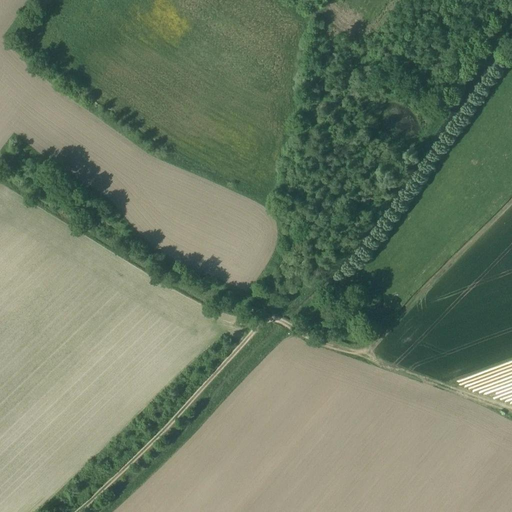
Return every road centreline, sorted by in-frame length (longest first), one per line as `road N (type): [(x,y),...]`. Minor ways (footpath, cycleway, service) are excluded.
road 1 (track): [(274,316),(80,511)]
road 2 (track): [(511,200),(362,354)]
road 3 (track): [(362,354),(511,411)]
